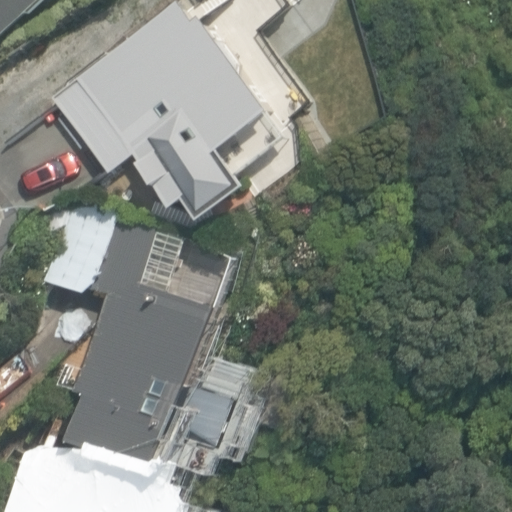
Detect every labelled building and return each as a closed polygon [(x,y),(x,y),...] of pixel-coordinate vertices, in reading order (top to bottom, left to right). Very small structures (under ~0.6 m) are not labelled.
[(0,0),(0,53),(65,0),(0,0)] [(294,0),(191,0),(66,93),(127,177),(144,164),(188,224),(209,208),(231,238),(285,198),(274,184),(314,155),(291,123),(311,108),(257,35),(298,5),(294,0)] [(265,253),(88,207),(57,199),(35,287),(115,307),(90,406),(112,412),(99,459),(211,488),(220,450),(266,462),(288,376),(237,363),(265,253)] [(197,511),(52,473),(41,511),(197,511)] [(0,511),(6,511),(13,492),(0,487),(0,511)]
